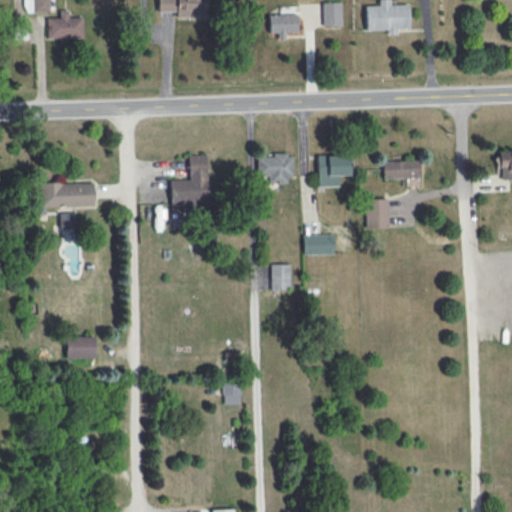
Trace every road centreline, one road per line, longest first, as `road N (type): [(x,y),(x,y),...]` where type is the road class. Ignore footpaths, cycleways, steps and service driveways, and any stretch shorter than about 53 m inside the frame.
road 1 (tertiary): [(0,111),(511,93)]
road 2 (residential): [(134,511),(124,107)]
